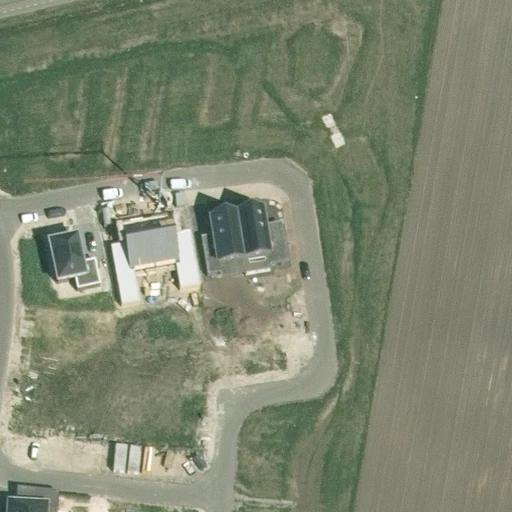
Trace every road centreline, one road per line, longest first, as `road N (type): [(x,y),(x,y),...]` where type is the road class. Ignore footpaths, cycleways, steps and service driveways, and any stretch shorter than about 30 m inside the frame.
road 1 (residential): [(0,219),(276,181),(287,189),(298,214),(323,375),(294,389),(233,399),(222,415),(220,498)]
road 2 (residential): [(0,477),(220,498)]
